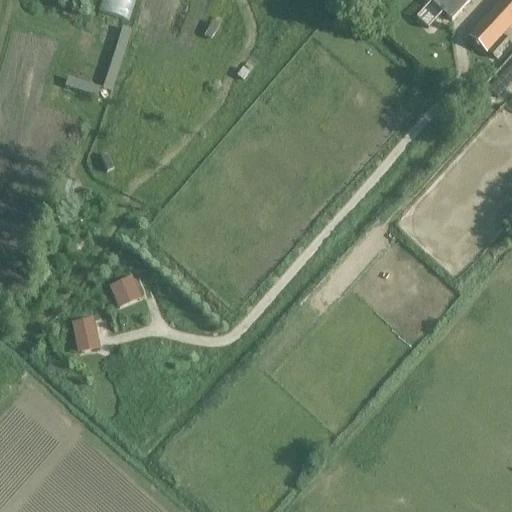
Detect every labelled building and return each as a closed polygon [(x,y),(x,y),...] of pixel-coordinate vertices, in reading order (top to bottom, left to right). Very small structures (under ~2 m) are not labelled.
[(130,19),(135,0),(105,0),(103,11),(130,19)] [(428,0),(452,22),(470,2),(467,0),(428,0)] [(511,0),(487,0),(460,30),(475,44),(510,5),(511,6),(511,0)] [(114,92),(133,29),(122,26),(104,89),(114,92)] [(69,77),(67,85),(99,95),(102,86),(69,77)] [(110,285),(119,308),(143,298),(134,275),(110,285)] [(71,322),(79,353),(102,347),(95,316),(71,322)]
